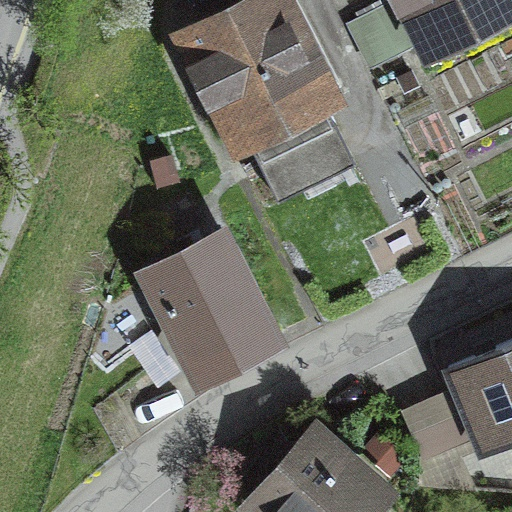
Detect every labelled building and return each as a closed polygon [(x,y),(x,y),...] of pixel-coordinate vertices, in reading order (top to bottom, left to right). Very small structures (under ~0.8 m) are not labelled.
[(279,199),(357,160),(275,0),(244,0),(191,27),(279,199)] [(395,0),(418,46),(509,0),(395,0)] [(350,23),(371,64),(414,42),(393,1),(350,23)] [(152,276),(198,365),(269,329),(223,240),(200,251),(196,243),(161,260),(166,269),(152,276)] [(129,346),(145,368),(165,354),(151,329),(129,346)] [(511,340),(450,366),(482,443),(511,430),(511,340)] [(468,435),(455,406),(409,426),(422,455),(468,435)] [(316,436),(260,499),(274,511),(363,511),(355,504),(372,485),(316,436)]
